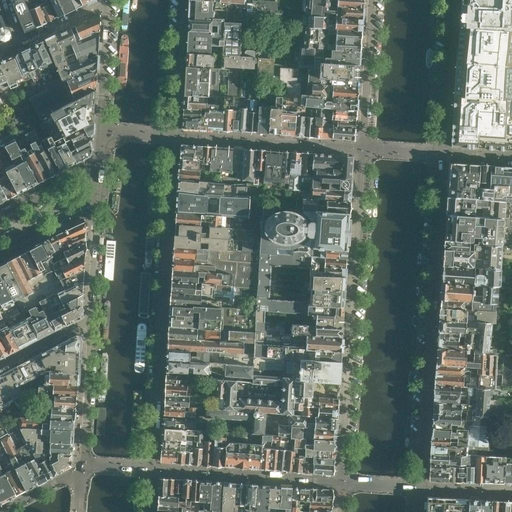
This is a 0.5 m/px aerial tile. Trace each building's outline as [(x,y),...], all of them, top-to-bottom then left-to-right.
[(46,0),(10,0),(12,5),(13,6),(25,0),(29,9),(39,5),(47,2),(46,0)] [(32,18),(29,9),(25,0),(13,6),(24,33),(36,27),(32,18)] [(49,0),(50,2),(51,3),(57,16),(57,17),(82,5),(79,0),(49,0)] [(128,29),(129,28),(130,0),(123,0),(122,28),(122,29),(123,29),(123,30),(124,30),(125,30),(126,30),(127,30),(128,29)] [(276,3),(269,3),(245,1),(244,3),(231,2),(231,5),(228,5),(228,2),(195,0),(189,0),(188,20),(211,22),(211,19),(224,20),(224,22),(241,23),(274,26),(274,25),(275,14),(278,14),(279,3),(276,3)] [(362,8),(332,6),(332,10),(328,9),(329,6),(321,6),(321,0),(306,0),(305,10),(306,11),(309,11),(309,16),(361,19),(362,8)] [(362,8),(362,1),(362,0),(321,0),(321,6),(329,6),(328,0),(333,0),(336,0),(336,3),(332,3),(332,6),(362,8)] [(511,0),(461,0),(461,5),(460,28),(456,62),(455,77),(453,77),(452,81),(455,82),(454,97),(453,111),(450,111),(450,117),(452,117),(451,146),(451,147),(507,150),(511,150),(511,115),(510,115),(511,98),(511,88),(511,87),(511,0)] [(54,18),(47,2),(39,5),(46,22),(54,18)] [(46,22),(39,5),(29,9),(32,18),(36,27),(46,22)] [(99,31),(100,15),(99,15),(75,27),(71,28),(76,41),(99,31)] [(361,19),(309,16),(308,27),(360,31),(361,19)] [(223,34),(224,22),(224,20),(211,19),(211,22),(188,20),(187,32),(223,34)] [(239,56),(241,23),(224,22),(223,34),(187,32),(187,33),(188,33),(187,53),(239,56)] [(12,38),(7,27),(0,30),(0,40),(1,43),(12,38)] [(359,51),(360,38),(360,31),(308,27),(305,27),(304,48),(322,49),(331,50),(359,51)] [(76,41),(71,28),(55,36),(60,47),(76,41)] [(97,55),(99,31),(76,41),(60,47),(68,67),(97,55)] [(121,38),(120,40),(118,78),(118,80),(118,82),(119,84),(119,85),(120,87),(120,88),(121,89),(122,90),(124,88),(125,87),(125,86),(126,84),(127,82),(127,81),(127,79),(129,40),(129,38),(128,37),(128,36),(126,35),(125,35),(124,35),(122,36),(121,36),(121,38)] [(68,67),(60,47),(55,36),(45,40),(60,77),(62,81),(72,77),(68,67)] [(51,63),(43,42),(30,48),(42,79),(44,83),(47,81),(46,77),(51,75),(47,64),(51,63)] [(272,64),(273,46),(259,45),(257,80),(257,81),(260,81),(280,82),(280,69),(285,69),(285,68),(285,65),(272,64)] [(42,79),(30,48),(21,52),(33,82),(34,83),(42,79)] [(358,65),(359,51),(331,50),(330,59),(321,58),(322,49),(304,48),(300,48),(299,67),(313,68),(313,70),(319,71),(320,63),(358,65)] [(33,82),(21,52),(13,56),(23,80),(26,85),(33,82)] [(212,67),(213,60),(223,60),(223,67),(254,69),(255,52),(245,52),(244,57),(239,56),(187,53),(186,53),(186,65),(212,67)] [(96,69),(97,55),(68,67),(72,77),(96,69)] [(23,80),(13,56),(0,61),(0,65),(8,85),(9,86),(23,80)] [(357,81),(358,70),(358,65),(320,63),(319,71),(319,79),(357,81)] [(0,88),(8,85),(0,65),(0,88)] [(240,93),(241,79),(241,70),(186,67),(184,96),(207,97),(218,98),(224,98),(233,98),(233,97),(240,97),(240,93)] [(356,99),(357,83),(357,81),(319,79),(319,71),(313,70),(285,68),(285,69),(280,69),(280,82),(280,83),(287,83),(286,95),(356,99)] [(40,119),(95,90),(97,69),(96,69),(72,77),(62,81),(60,77),(50,81),(51,82),(28,91),(29,92),(28,92),(29,95),(32,101),(32,102),(35,107),(34,107),(35,108),(37,114),(38,114),(40,119)] [(245,132),(248,80),(241,79),(240,93),(240,97),(238,132),(245,132)] [(257,133),(259,93),(260,81),(257,81),(257,80),(248,80),(245,132),(256,133),(257,133)] [(93,122),(95,90),(40,119),(40,120),(39,120),(40,121),(42,120),(43,123),(49,133),(55,130),(59,137),(62,136),(63,138),(93,122)] [(268,133),(269,109),(263,109),(264,101),(270,102),(270,94),(259,93),(257,133),(268,133)] [(356,110),(356,100),(356,99),(286,95),(286,100),(281,100),(281,105),(286,105),(296,106),(305,106),(316,107),(316,108),(325,108),(333,108),(333,109),(356,110)] [(206,105),(207,97),(184,96),(183,109),(201,110),(201,109),(209,110),(223,111),(224,98),(218,98),(218,105),(206,105)] [(238,132),(240,97),(233,97),(233,98),(233,105),(232,110),(231,131),(238,132)] [(279,134),(281,105),(281,100),(281,97),(276,97),(275,108),(269,108),(269,109),(268,133),(279,134)] [(231,131),(232,110),(229,110),(229,105),(233,105),(233,98),(224,98),(223,111),(222,131),(231,131)] [(294,135),(295,114),(286,113),(286,105),(281,105),(279,134),(294,135)] [(303,136),(305,106),(296,106),(295,114),(294,135),(303,136)] [(314,127),(315,118),(316,108),(316,107),(305,106),(303,136),(313,137),(314,127)] [(355,120),(355,113),(356,110),(333,109),(333,114),(330,114),(330,115),(325,115),(325,108),(316,108),(315,118),(325,118),(336,119),(355,120)] [(200,119),(201,110),(183,109),(182,118),(200,119)] [(207,130),(209,110),(201,109),(201,110),(200,119),(200,129),(207,130)] [(222,131),(223,111),(209,110),(207,130),(222,131)] [(200,129),(200,119),(182,118),(182,129),(200,129)] [(354,140),(354,129),(333,127),(333,125),(325,124),(325,118),(315,118),(314,127),(322,128),(330,128),(333,129),(332,139),(354,140)] [(354,129),(355,123),(355,120),(336,119),(336,122),(333,122),(333,125),(333,127),(354,129)] [(92,133),(93,122),(63,138),(65,142),(70,139),(73,143),(92,133)] [(321,138),(322,128),(314,127),(313,137),(321,138)] [(332,139),(333,129),(330,128),(322,128),(321,138),(332,139)] [(47,156),(44,150),(34,130),(25,135),(34,152),(48,178),(56,173),(47,156)] [(67,146),(65,142),(63,138),(62,136),(59,137),(55,130),(49,133),(51,136),(53,141),(57,139),(60,145),(56,147),(67,168),(76,163),(72,155),(67,146)] [(92,144),(92,143),(91,143),(92,134),(92,133),(73,143),(67,146),(72,155),(91,144),(92,144)] [(38,183),(20,150),(11,134),(1,139),(28,189),(28,188),(30,187),(31,187),(31,186),(34,184),(34,185),(35,184),(37,183),(38,183)] [(67,168),(56,147),(53,141),(51,136),(46,138),(51,147),(47,149),(59,172),(67,168)] [(28,189),(1,139),(0,139),(0,161),(1,164),(17,194),(18,193),(20,192),(20,193),(20,192),(24,190),(25,190),(27,189),(28,189)] [(193,152),(194,146),(194,143),(186,143),(185,145),(181,144),(180,151),(193,152)] [(89,156),(91,153),(91,144),(72,155),(76,163),(89,156)] [(201,160),(202,146),(194,146),(193,152),(193,159),(201,160)] [(210,163),(211,147),(203,146),(202,146),(201,160),(201,170),(201,171),(209,172),(209,163),(210,163)] [(230,179),(230,177),(232,148),(211,147),(210,163),(209,163),(209,172),(209,173),(220,173),(219,183),(242,184),(242,180),(230,179)] [(48,178),(34,152),(28,155),(24,148),(20,150),(38,183),(48,178)] [(242,178),(244,149),(232,148),(230,177),(237,177),(237,178),(242,178)] [(253,181),(255,150),(244,149),(242,178),(242,180),(253,181)] [(264,170),(266,150),(255,150),(253,181),(253,184),(258,184),(259,169),(264,170)] [(280,183),(282,152),(266,150),(264,170),(266,170),(265,185),(280,186),(280,183)] [(287,186),(290,152),(289,153),(282,152),(280,183),(284,183),(283,186),(287,186)] [(299,187),(301,153),(290,152),(287,186),(287,190),(295,190),(294,199),(298,199),(298,193),(299,187)] [(310,188),(311,177),(313,154),(301,153),(299,187),(310,188)] [(351,175),(353,157),(352,156),(340,155),(313,154),(311,177),(351,179),(353,179),(354,175),(351,175)] [(149,162),(149,164),(147,193),(147,195),(148,196),(150,197),(151,198),(152,197),(154,197),(155,196),(155,195),(156,194),(157,164),(157,163),(157,161),(157,160),(156,158),(156,157),(155,157),(154,155),(153,155),(152,156),(151,157),(150,158),(150,159),(149,161),(149,162)] [(201,160),(193,159),(180,158),(179,168),(201,170),(201,160)] [(511,202),(510,202),(511,168),(489,166),(479,165),(449,163),(447,186),(447,197),(445,197),(444,202),(447,203),(446,214),(444,240),(469,242),(471,242),(471,243),(511,245),(511,202)] [(17,194),(1,164),(0,164),(0,186),(7,199),(17,194)] [(118,212),(118,211),(123,171),(123,170),(122,170),(122,169),(121,169),(120,169),(119,168),(118,168),(118,169),(117,169),(116,169),(115,170),(110,211),(111,211),(111,212),(111,213),(112,214),(113,215),(114,215),(115,215),(116,215),(117,214),(118,214),(118,213),(118,212)] [(200,181),(201,171),(201,170),(179,168),(178,179),(200,181)] [(350,191),(351,179),(311,177),(310,188),(320,189),(321,182),(329,183),(328,189),(350,191)] [(246,195),(247,184),(242,184),(219,183),(200,181),(178,179),(177,190),(219,194),(246,195)] [(349,202),(350,194),(350,191),(328,189),(320,189),(310,188),(310,195),(324,195),(324,200),(349,202)] [(269,208),(270,197),(246,195),(219,194),(177,190),(176,213),(244,217),(248,218),(263,219),(263,208),(269,208)] [(349,209),(349,206),(349,202),(324,200),(300,199),(298,199),(294,199),(294,210),(349,213),(351,213),(351,209),(349,209)] [(346,250),(348,229),(349,213),(294,210),(269,208),(263,208),(263,219),(248,218),(247,229),(244,228),(175,224),(175,235),(174,247),(260,252),(272,253),(272,254),(311,257),(311,248),(346,250)] [(244,228),(244,217),(176,213),(175,224),(244,228)] [(60,244),(86,233),(86,222),(56,236),(60,244)] [(85,242),(85,236),(86,233),(60,244),(62,247),(68,244),(70,248),(85,242)] [(62,247),(60,244),(56,236),(49,240),(57,255),(64,251),(62,247)] [(57,255),(49,240),(41,244),(49,259),(52,258),(57,255)] [(468,251),(469,242),(444,240),(444,249),(468,251)] [(48,275),(84,255),(85,242),(70,248),(64,251),(67,256),(54,263),(52,258),(49,259),(41,263),(44,268),(48,275)] [(49,259),(41,244),(30,250),(41,270),(44,268),(41,263),(49,259)] [(104,281),(113,281),(116,245),(107,245),(104,281)] [(499,269),(501,246),(474,245),(473,251),(468,251),(444,249),(441,249),(441,252),(444,253),(443,265),(443,266),(473,268),(482,268),(499,269)] [(258,288),(260,252),(174,247),(173,258),(172,270),(230,273),(229,285),(229,286),(235,286),(258,288)] [(346,259),(346,251),(346,250),(311,248),(311,257),(316,257),(316,253),(326,254),(326,258),(346,259)] [(40,304),(83,281),(84,269),(84,268),(84,255),(48,275),(44,277),(41,270),(30,250),(7,262),(0,265),(0,275),(14,301),(16,300),(37,340),(54,331),(50,322),(45,313),(40,304)] [(269,299),(271,266),(310,269),(310,266),(311,257),(272,254),(272,253),(260,252),(258,288),(257,311),(307,314),(307,313),(308,305),(308,303),(308,302),(269,299)] [(345,268),(346,262),(346,259),(326,258),(316,257),(311,257),(310,266),(318,266),(318,262),(325,262),(325,267),(345,268)] [(345,277),(345,271),(345,268),(325,267),(324,271),(318,271),(318,266),(310,266),(310,269),(310,275),(345,277)] [(503,287),(504,270),(499,269),(482,268),(481,278),(472,277),(473,268),(443,266),(442,283),(497,286),(503,287)] [(198,283),(198,276),(203,277),(202,283),(229,285),(230,273),(172,270),(172,281),(196,282),(198,283)] [(139,311),(148,312),(150,272),(142,271),(139,311)] [(0,308),(14,301),(0,275),(0,308)] [(343,307),(344,290),(344,287),(344,284),(345,277),(310,275),(309,281),(309,291),(310,291),(310,303),(308,303),(308,305),(315,306),(322,306),(343,307)] [(45,313),(82,294),(83,281),(40,304),(45,313)] [(195,288),(196,282),(172,281),(171,292),(201,294),(201,289),(195,288)] [(233,303),(235,286),(229,286),(229,285),(202,283),(201,283),(201,289),(201,294),(171,292),(170,304),(221,307),(221,302),(233,303)] [(495,303),(497,286),(442,283),(441,300),(494,303),(495,303)] [(50,322),(61,316),(81,305),(82,305),(82,294),(45,313),(50,322)] [(16,300),(14,301),(0,308),(0,310),(20,348),(30,343),(37,340),(16,300)] [(108,339),(111,303),(111,302),(110,301),(109,300),(108,300),(107,300),(106,300),(106,301),(105,301),(105,302),(104,302),(102,339),(103,340),(103,341),(104,341),(104,342),(105,342),(106,342),(107,342),(107,341),(108,341),(108,340),(108,339)] [(493,312),(494,303),(441,300),(440,308),(462,310),(463,305),(471,306),(471,310),(493,312)] [(255,343),(256,321),(256,317),(238,316),(239,308),(221,307),(170,304),(169,326),(220,329),(228,330),(227,342),(243,343),(255,343)] [(81,318),(81,305),(61,316),(66,325),(81,318)] [(342,315),(343,307),(322,306),(322,310),(314,310),(315,306),(308,305),(307,313),(342,315)] [(471,310),(462,310),(440,308),(439,320),(464,321),(470,322),(492,323),(493,312),(471,310)] [(0,336),(9,354),(20,348),(0,310),(0,336)] [(342,315),(307,313),(307,314),(257,311),(256,317),(256,321),(285,323),(291,324),(342,327),(342,315)] [(66,325),(61,316),(50,322),(54,331),(66,325)] [(488,350),(489,326),(495,326),(495,323),(492,323),(470,322),(470,328),(464,327),(464,321),(439,320),(439,331),(475,333),(474,342),(473,350),(473,353),(496,355),(496,352),(491,351),(491,350),(488,350)] [(341,338),(291,335),(284,334),(285,323),(256,321),(255,343),(254,354),(254,356),(284,358),(300,359),(301,350),(340,352),(341,338)] [(341,338),(342,327),(291,324),(291,335),(341,338)] [(219,341),(220,329),(169,326),(168,338),(219,341)] [(457,341),(457,336),(464,337),(464,341),(474,342),(475,333),(439,331),(438,339),(457,341)] [(138,337),(137,364),(137,365),(137,366),(137,367),(138,367),(138,368),(139,368),(140,368),(141,368),(142,368),(143,368),(143,367),(144,367),(144,366),(144,365),(146,337),(145,336),(145,335),(144,335),(144,334),(143,334),(142,334),(141,334),(140,334),(139,334),(139,335),(138,336),(138,337)] [(0,358),(9,354),(0,336),(0,358)] [(78,352),(79,339),(77,337),(77,338),(59,347),(59,351),(78,352)] [(227,342),(219,341),(168,338),(167,349),(208,351),(219,352),(242,354),(243,343),(227,342)] [(464,345),(457,344),(457,341),(438,339),(438,348),(473,350),(474,342),(464,341),(464,345)] [(78,374),(78,352),(59,351),(59,347),(39,357),(45,369),(47,372),(49,372),(49,371),(78,374)] [(493,376),(494,376),(494,374),(502,375),(501,385),(511,386),(511,356),(496,355),(473,353),(473,350),(438,348),(437,364),(476,367),(476,377),(475,387),(492,388),(493,386),(493,376)] [(208,360),(208,351),(167,349),(167,360),(213,363),(213,360),(208,360)] [(340,355),(340,352),(301,350),(300,359),(340,362),(340,355)] [(99,355),(99,356),(97,399),(98,400),(98,401),(99,401),(100,401),(101,401),(102,401),(103,401),(104,401),(105,400),(106,399),(108,354),(107,353),(106,352),(105,352),(104,352),(103,352),(102,352),(101,353),(100,354),(99,355)] [(253,365),(254,356),(254,354),(242,354),(219,352),(219,363),(253,365)] [(338,383),(340,362),(300,359),(300,367),(290,366),(290,363),(284,363),(284,358),(254,356),(253,365),(252,375),(283,377),(283,369),(294,369),(294,370),(298,371),(298,373),(299,373),(299,381),(311,381),(338,383)] [(17,383),(45,369),(39,357),(11,372),(17,383)] [(219,363),(213,363),(167,360),(166,372),(187,373),(187,368),(193,369),(193,373),(212,374),(224,376),(252,378),(252,375),(253,365),(219,363)] [(462,376),(463,370),(464,371),(469,371),(469,376),(476,377),(476,367),(437,364),(436,374),(462,376)] [(77,385),(78,374),(49,371),(49,372),(48,383),(77,385)] [(0,404),(22,393),(17,383),(11,372),(0,377),(0,404)] [(475,387),(476,377),(469,376),(462,376),(436,374),(435,384),(435,385),(459,386),(467,387),(475,387)] [(186,387),(187,376),(166,375),(165,385),(186,387)] [(303,397),(310,397),(311,381),(299,381),(295,380),(295,378),(283,377),(252,375),(252,378),(252,383),(282,385),(281,402),(239,398),(238,410),(234,409),(236,381),(217,379),(215,398),(223,398),(222,409),(222,410),(254,412),(253,416),(261,417),(260,418),(265,418),(266,413),(289,415),(293,415),(293,410),(303,410),(303,397)] [(76,396),(77,385),(48,383),(44,382),(44,385),(38,385),(37,393),(38,393),(47,394),(47,389),(53,390),(52,394),(76,396)] [(186,392),(186,387),(165,385),(165,395),(193,396),(198,397),(198,393),(186,392)] [(459,391),(459,386),(435,385),(435,394),(474,396),(475,387),(467,387),(467,391),(459,391)] [(505,416),(506,402),(490,401),(490,397),(493,397),(493,388),(492,388),(475,387),(474,396),(435,394),(433,413),(460,415),(465,415),(473,415),(486,416),(493,417),(493,415),(505,416)] [(132,429),(142,430),(143,390),(134,389),(132,429)] [(75,408),(76,397),(76,396),(52,394),(47,394),(38,393),(37,405),(75,408)] [(187,407),(188,400),(193,400),(193,396),(165,395),(164,405),(185,407),(187,407)] [(337,408),(337,403),(338,399),(319,398),(318,403),(311,402),(311,397),(310,397),(303,397),(303,410),(302,416),(310,416),(311,416),(311,411),(317,411),(317,416),(336,418),(336,417),(337,408)] [(96,435),(106,435),(106,402),(97,402),(96,435)] [(74,420),(75,411),(75,408),(37,405),(33,404),(32,416),(74,420)] [(185,412),(185,407),(164,405),(164,415),(195,417),(195,407),(189,407),(189,412),(185,412)] [(253,416),(254,412),(222,410),(222,409),(205,408),(204,417),(253,421),(252,434),(264,435),(265,418),(260,418),(261,417),(253,416)] [(459,420),(460,415),(433,413),(432,423),(473,425),(473,415),(465,415),(465,421),(459,420)] [(73,431),(74,420),(32,416),(23,415),(14,420),(18,427),(73,431)] [(335,429),(336,425),(336,418),(317,416),(314,416),(314,423),(309,423),(310,416),(302,416),(293,415),(289,415),(288,426),(278,426),(277,436),(287,436),(289,436),(289,437),(294,438),(302,438),(302,432),(312,432),(312,439),(313,439),(335,440),(335,429)] [(488,450),(489,432),(493,433),(493,424),(486,423),(485,427),(483,427),(484,419),(486,419),(486,416),(473,415),(473,425),(432,423),(432,427),(431,436),(431,444),(467,447),(466,455),(476,456),(476,450),(488,450)] [(195,429),(196,421),(163,418),(163,428),(175,429),(175,428),(195,429)] [(47,480),(38,464),(36,461),(32,452),(18,427),(14,420),(4,425),(4,426),(0,428),(0,444),(8,460),(20,454),(37,485),(47,480)] [(71,467),(71,466),(71,465),(72,454),(73,443),(73,431),(18,427),(32,452),(43,453),(45,455),(46,455),(47,456),(49,456),(51,464),(49,465),(54,475),(66,469),(70,467),(71,467)] [(202,441),(203,430),(195,429),(175,428),(175,429),(163,428),(162,439),(180,440),(185,440),(186,435),(195,435),(194,440),(197,441),(202,441)] [(212,465),(214,442),(207,441),(207,437),(211,437),(212,430),(203,430),(202,441),(201,464),(212,465)] [(224,466),(226,432),(215,431),(214,442),(212,465),(213,465),(224,466)] [(236,466),(237,445),(230,444),(230,443),(231,443),(232,442),(233,441),(233,433),(226,432),(224,466),(236,466)] [(248,468),(248,467),(249,446),(250,446),(250,433),(248,433),(248,434),(243,433),(242,442),(243,443),(244,444),(245,444),(245,445),(237,445),(236,466),(236,467),(248,468)] [(269,469),(271,449),(271,444),(272,444),(272,443),(272,435),(264,435),(252,434),(250,433),(250,446),(249,446),(248,467),(260,468),(269,469)] [(285,470),(286,450),(282,450),(283,444),(287,444),(287,436),(277,436),(272,435),(272,443),(276,443),(275,449),(271,449),(269,469),(285,470)] [(334,450),(335,440),(313,439),(313,445),(304,444),(305,438),(302,438),(294,438),(293,447),(297,447),(304,448),(334,450)] [(180,446),(180,440),(162,439),(161,449),(178,450),(185,451),(193,451),(193,448),(193,441),(185,440),(185,447),(180,446)] [(201,464),(202,441),(197,441),(196,446),(197,448),(193,448),(193,451),(192,464),(201,464)] [(25,491),(8,460),(0,444),(0,466),(16,496),(25,491)] [(466,456),(466,455),(467,447),(431,444),(430,453),(447,454),(448,450),(455,451),(454,455),(465,456),(466,456)] [(285,470),(293,471),(294,452),(296,453),(297,447),(293,447),(292,447),(291,451),(286,450),(285,470)] [(301,472),(303,456),(304,456),(304,448),(297,447),(296,453),(294,452),(293,471),(301,472)] [(334,458),(334,453),(334,450),(304,448),(304,456),(307,456),(334,458)] [(178,450),(161,449),(160,460),(162,462),(177,463),(178,450)] [(184,463),(185,451),(178,450),(177,463),(184,463)] [(192,464),(193,451),(185,451),(184,463),(192,464)] [(54,475),(49,465),(44,456),(45,455),(43,453),(32,452),(36,461),(42,457),(44,461),(38,464),(47,480),(54,475)] [(448,454),(447,454),(430,453),(429,462),(449,464),(457,464),(460,464),(464,465),(465,456),(454,455),(454,460),(447,459),(448,454)] [(37,485),(20,454),(8,460),(25,491),(37,485)] [(474,482),(475,467),(471,467),(471,463),(475,464),(475,461),(476,456),(466,455),(466,456),(465,456),(464,465),(465,465),(465,468),(464,482),(474,482)] [(313,473),(313,463),(306,463),(307,456),(304,456),(303,456),(301,472),(312,473),(313,473)] [(333,465),(334,458),(307,456),(306,463),(313,463),(333,465)] [(483,483),(485,456),(476,456),(475,461),(479,461),(479,465),(475,465),(475,467),(474,482),(483,483)] [(503,483),(505,458),(485,456),(483,483),(503,483)] [(511,484),(511,458),(505,458),(503,483),(511,484)] [(448,472),(449,464),(429,462),(429,471),(448,472)] [(333,472),(333,465),(313,463),(313,473),(331,474),(333,472)] [(456,482),(457,464),(449,464),(448,472),(448,481),(456,482)] [(464,482),(465,468),(460,467),(460,464),(457,464),(456,482),(464,482)] [(0,503),(16,496),(0,466),(0,503)] [(448,481),(448,472),(429,471),(429,477),(428,478),(431,480),(440,481),(439,481),(440,481),(448,481)] [(167,496),(168,479),(161,478),(159,480),(159,481),(157,481),(157,485),(159,486),(159,488),(156,487),(156,495),(158,495),(167,496)] [(182,497),(183,480),(174,479),(173,496),(178,496),(182,497)] [(188,511),(191,480),(183,480),(182,497),(186,497),(185,499),(185,506),(182,506),(181,511),(188,511)] [(197,511),(200,481),(191,480),(188,511),(197,511)] [(220,511),(221,511),(223,482),(211,481),(200,481),(197,511),(220,511)] [(234,504),(235,483),(223,482),(221,511),(230,511),(232,511),(233,504),(234,504)] [(243,511),(246,484),(235,483),(234,504),(233,504),(232,511),(243,511)] [(254,511),(255,511),(256,509),(248,509),(249,502),(256,503),(257,485),(246,484),(243,511),(254,511)] [(267,511),(269,486),(257,485),(256,503),(256,509),(255,511),(254,511),(267,511)] [(278,511),(279,508),(280,487),(269,486),(267,511),(278,511)] [(289,511),(290,507),(291,499),(292,488),(280,487),(279,508),(285,508),(284,511),(289,511)] [(299,500),(300,488),(292,488),(291,499),(299,500)] [(308,500),(309,489),(300,488),(299,500),(308,500)] [(331,502),(332,490),(316,489),(315,501),(331,502)] [(173,496),(167,496),(158,495),(158,504),(182,506),(185,506),(185,499),(182,499),(182,501),(178,501),(178,496),(173,496)] [(467,511),(468,499),(427,497),(426,511),(467,511)] [(331,509),(331,504),(331,502),(315,501),(308,500),(299,500),(291,499),(290,507),(300,507),(300,503),(309,504),(309,508),(331,509)] [(478,511),(479,500),(468,499),(467,511),(478,511)] [(490,511),(491,501),(479,500),(478,511),(490,511)] [(498,511),(499,501),(491,501),(490,511),(498,511)] [(511,511),(511,502),(499,501),(498,511),(511,511)]
